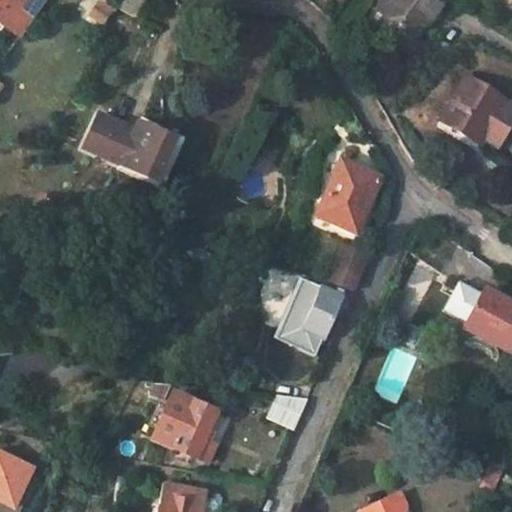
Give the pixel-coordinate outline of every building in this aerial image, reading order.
[(0,0),(0,4),(27,23),(43,0),(0,0)] [(141,0),(120,0),(117,6),(133,16),(141,0)] [(384,0),(375,11),(412,43),(448,0),(384,0)] [(0,23),(19,36),(27,23),(0,4),(0,23)] [(489,144),(511,109),(511,108),(459,75),(431,119),(464,139),(468,131),(476,136),(489,144)] [(118,161),(134,128),(98,111),(91,125),(106,133),(97,150),(118,161)] [(152,178),(172,136),(138,120),(134,128),(118,161),(152,178)] [(106,133),(91,125),(82,143),(97,150),(106,133)] [(468,131),(464,139),(471,143),(476,136),(468,131)] [(377,176),(338,160),(315,215),(355,231),(377,176)] [(59,166),(23,162),(21,182),(57,186),(59,166)] [(447,235),(431,259),(460,280),(476,255),(447,235)] [(200,266),(208,253),(191,242),(183,257),(200,266)] [(340,244),(331,265),(357,273),(366,251),(340,244)] [(351,288),(357,273),(331,265),(325,280),(351,288)] [(300,327),(299,329),(328,341),(351,288),(325,280),(302,273),(282,319),(300,327)] [(511,341),(511,303),(508,301),(502,298),(481,287),(460,326),(482,338),(472,358),(496,371),(511,341)] [(511,295),(505,291),(502,298),(508,301),(511,295)] [(389,348),(376,395),(398,401),(412,355),(389,348)] [(163,399),(169,382),(156,380),(150,394),(163,399)] [(217,406),(224,388),(209,387),(203,400),(217,406)] [(194,457),(215,410),(169,391),(149,438),(170,447),(180,451),(194,457)] [(290,429),(304,398),(274,395),(262,416),(290,429)] [(153,463),(160,449),(147,443),(139,460),(153,463)] [(170,447),(162,465),(174,467),(180,451),(170,447)] [(31,468),(0,453),(0,500),(14,506),(23,485),(31,468)] [(500,468),(489,463),(481,481),(492,486),(500,468)] [(481,481),(479,486),(490,491),(492,486),(481,481)] [(14,506),(0,500),(0,511),(17,511),(28,488),(23,485),(14,506)] [(201,511),(205,493),(160,485),(155,511),(201,511)] [(408,511),(400,493),(359,511),(408,511)]
